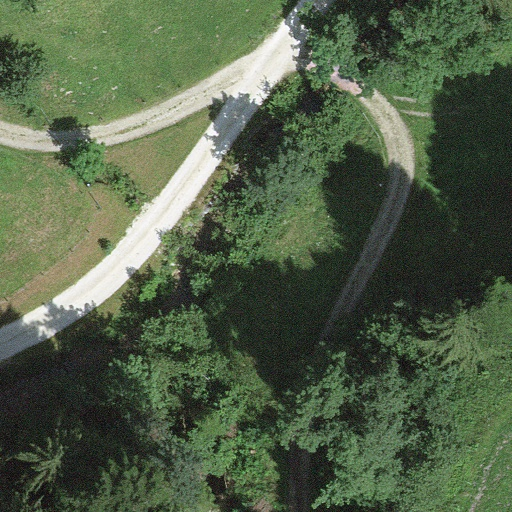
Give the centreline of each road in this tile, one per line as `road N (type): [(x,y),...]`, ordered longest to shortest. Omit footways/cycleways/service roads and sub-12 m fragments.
road 1 (track): [(301,511),(309,373),(382,232),(400,156),(387,117),(296,44)]
road 2 (track): [(0,357),(111,296),(170,230),(285,58),(334,0)]
road 3 (track): [(0,136),(122,137),(285,58)]
